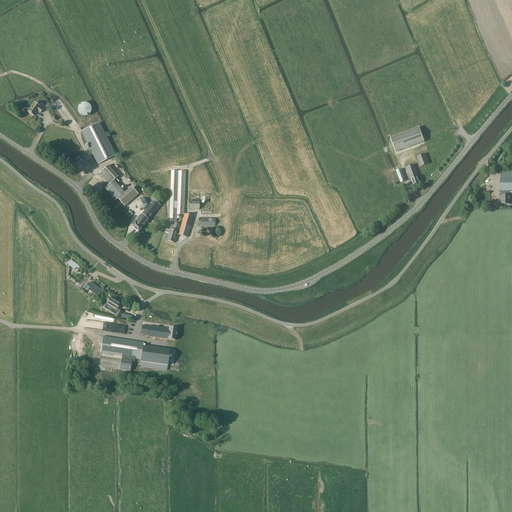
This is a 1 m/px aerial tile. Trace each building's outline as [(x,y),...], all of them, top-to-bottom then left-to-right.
[(34,103),(27,112),(34,117),(37,111),(40,113),(43,109),(40,108),(41,107),(34,103)] [(91,111),(91,110),(91,109),(91,108),(91,107),(90,107),(90,106),(89,106),(89,105),(88,104),(87,104),(86,104),(86,103),(85,103),(84,103),(83,103),(82,104),(81,104),(80,104),(80,105),(79,105),(79,106),(78,107),(78,108),(78,109),(77,110),(78,111),(78,112),(78,113),(79,114),(79,115),(80,115),(80,116),(81,116),(82,116),(83,117),(84,117),(85,117),(86,117),(87,116),(88,116),(89,115),(90,114),(91,113),(91,112),(91,111)] [(116,155),(100,123),(81,132),(98,164),(116,155)] [(419,128),(391,138),(396,152),(424,142),(419,128)] [(416,157),(420,167),(429,164),(425,154),(416,157)] [(420,184),(418,177),(419,176),(414,164),(405,168),(410,180),(411,179),(414,186),(420,184)] [(98,174),(108,185),(114,181),(118,177),(108,166),(98,174)] [(401,169),(396,171),(401,182),(405,181),(401,169)] [(177,215),(184,215),(185,196),(185,171),(171,171),(170,204),(169,222),(176,222),(177,215)] [(511,179),(500,179),(500,191),(503,191),(503,195),(501,195),(501,204),(510,204),(509,195),(509,191),(511,190),(511,179)] [(114,181),(108,185),(104,189),(115,201),(124,193),(114,181)] [(129,189),(118,199),(123,204),(134,194),(129,189)] [(189,209),(199,210),(199,197),(190,196),(189,209)] [(143,210),(147,206),(145,201),(139,200),(136,204),(137,209),(143,210)] [(142,214),(149,220),(160,206),(153,200),(142,214)] [(130,210),(124,204),(121,207),(127,213),(130,210)] [(201,214),(212,214),(213,206),(201,205),(201,214)] [(142,228),(149,220),(142,214),(141,216),(140,215),(138,217),(139,218),(135,223),(131,227),(139,233),(142,228)] [(184,214),(184,215),(180,227),(179,227),(180,226),(179,226),(180,225),(175,223),(173,230),(170,229),(169,230),(165,229),(165,233),(169,234),(167,241),(174,243),(177,233),(179,234),(178,235),(187,238),(193,217),(184,214)] [(208,233),(208,231),(208,230),(207,229),(206,228),(205,228),(204,227),(202,228),(201,228),(200,229),(200,230),(200,232),(200,233),(201,234),(202,235),(203,236),(204,236),(205,236),(206,235),(207,234),(208,233)] [(219,233),(219,232),(219,231),(219,230),(218,229),(217,229),(216,228),(215,228),(214,228),(213,229),(212,229),(211,230),(211,231),(210,232),(210,233),(210,234),(211,235),(211,236),(212,237),(213,237),(214,237),(215,237),(216,237),(217,237),(218,236),(219,235),(219,234),(219,233)] [(78,266),(71,260),(68,264),(70,266),(74,270),(77,267),(81,271),(83,270),(78,266)] [(98,297),(102,291),(91,283),(90,284),(88,283),(86,285),(85,285),(84,287),(84,288),(88,291),(88,290),(98,297)] [(117,309),(120,304),(110,298),(104,308),(116,315),(119,310),(117,309)] [(169,329),(148,326),(148,327),(142,326),(141,334),(147,335),(147,337),(175,341),(177,329),(169,328),(169,329)] [(167,365),(170,350),(142,346),(143,343),(103,337),(100,352),(122,356),(120,370),(130,372),(132,361),(134,362),(135,359),(141,360),(140,367),(167,371),(167,365)] [(100,360),(99,366),(115,368),(115,365),(119,365),(120,363),(114,362),(115,359),(111,358),(111,362),(107,362),(107,359),(108,359),(108,356),(104,356),(104,361),(100,360)]
